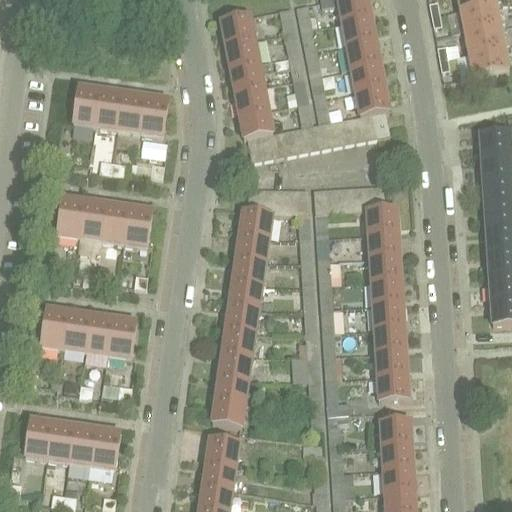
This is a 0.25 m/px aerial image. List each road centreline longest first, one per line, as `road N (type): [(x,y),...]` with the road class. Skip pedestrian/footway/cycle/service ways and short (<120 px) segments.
road 1 (residential): [(148,511),(202,146),(183,0)]
road 2 (residential): [(452,511),(432,168),(403,0)]
road 3 (residential): [(0,177),(19,1)]
